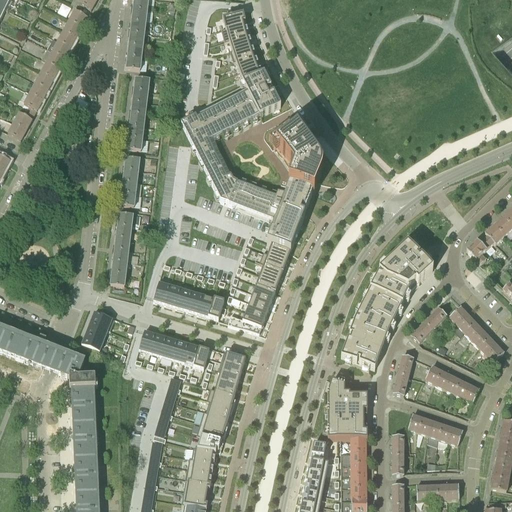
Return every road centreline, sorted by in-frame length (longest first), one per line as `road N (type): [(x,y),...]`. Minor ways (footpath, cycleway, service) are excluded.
road 1 (motorway): [(267,511),(303,360),(342,261),(505,0)]
road 2 (motorway): [(471,0),(340,203),(278,360),(242,511)]
road 3 (trunk): [(368,131),(275,359),(239,511)]
road 4 (residential): [(281,511),(339,297),(400,211)]
road 5 (trunk): [(342,267),(426,140),(511,54)]
road 6 (trunk): [(269,511),(305,362),(342,267)]
road 7 (residential): [(80,296),(110,44)]
road 8 (trunk): [(342,267),(511,78)]
road 9 (residential): [(377,189),(308,108),(279,52),(265,0)]
road 10 (residential): [(277,358),(80,296)]
road 11 (residential): [(377,189),(358,197),(329,230),(277,358)]
road 12 (residential): [(277,358),(239,511)]
road 13 (trunk): [(445,0),(368,131)]
road 14 (residential): [(110,44),(86,57),(32,163)]
road 15 (trunk): [(417,0),(368,131)]
road 16 (residential): [(400,211),(429,187),(511,149)]
